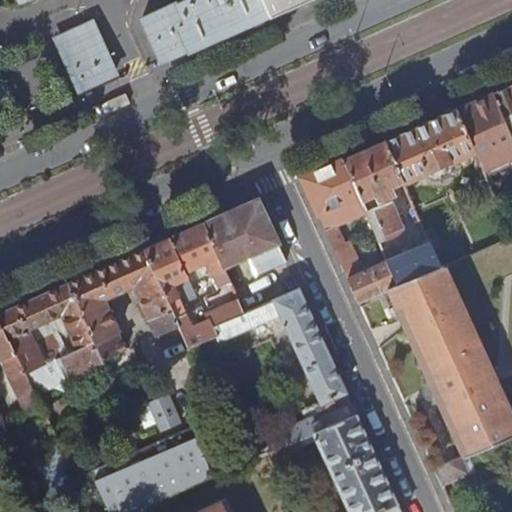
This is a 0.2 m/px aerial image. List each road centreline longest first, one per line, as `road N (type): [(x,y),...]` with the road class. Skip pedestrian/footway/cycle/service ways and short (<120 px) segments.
road 1 (primary): [(400,0),(0,178)]
road 2 (residential): [(264,144),(430,511)]
road 3 (primary): [(0,265),(264,144)]
road 4 (primary): [(264,144),(511,36)]
